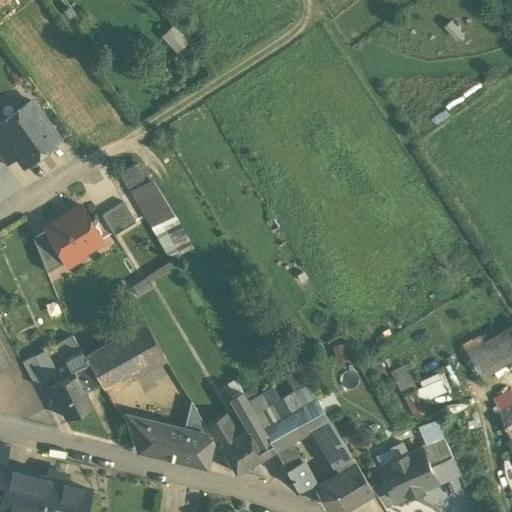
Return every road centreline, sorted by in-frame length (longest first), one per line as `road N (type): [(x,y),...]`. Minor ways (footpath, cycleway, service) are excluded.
road 1 (residential): [(303,511),(0,426)]
road 2 (track): [(308,0),(322,18),(111,152)]
road 3 (residential): [(0,222),(111,152)]
